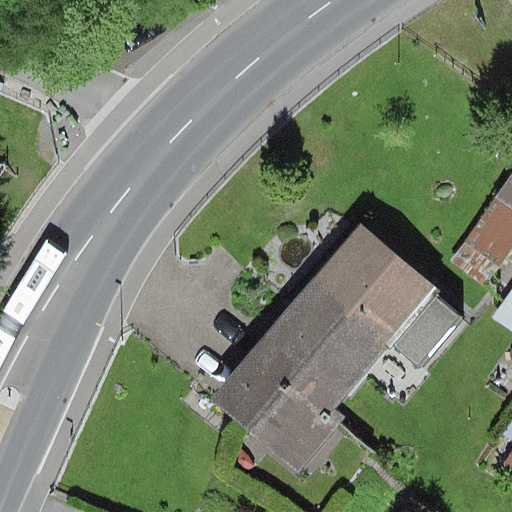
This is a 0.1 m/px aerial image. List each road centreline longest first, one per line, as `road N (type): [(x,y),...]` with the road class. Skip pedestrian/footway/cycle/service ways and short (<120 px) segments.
road 1 (primary): [(166,146),(81,252),(0,417)]
road 2 (primary): [(335,0),(166,146)]
road 3 (residential): [(0,48),(123,112),(166,146)]
